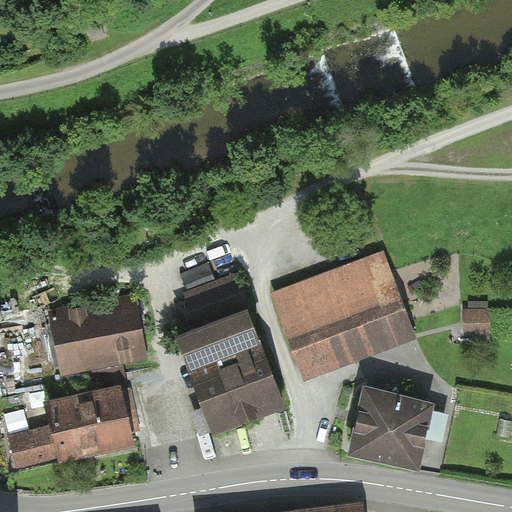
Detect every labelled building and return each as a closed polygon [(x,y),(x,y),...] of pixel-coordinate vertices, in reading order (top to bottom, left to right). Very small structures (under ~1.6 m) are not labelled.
[(101,24),(91,28),(95,38),(105,35),(101,24)] [(270,293),(304,381),(416,339),(382,251),(270,293)] [(201,325),(247,309),(235,276),(189,292),(201,325)] [(52,312),(62,374),(144,361),(134,299),(52,312)] [(179,333),(215,434),(286,408),(250,308),(247,309),(201,325),(179,333)] [(490,309),(465,309),(466,330),(478,330),(478,342),(490,342),(490,309)] [(60,456),(61,463),(137,445),(123,384),(48,401),(53,424),(9,435),(17,466),(60,456)] [(366,385),(352,455),(422,470),(436,400),(366,385)] [(366,511),(365,501),(265,511),(366,511)]
